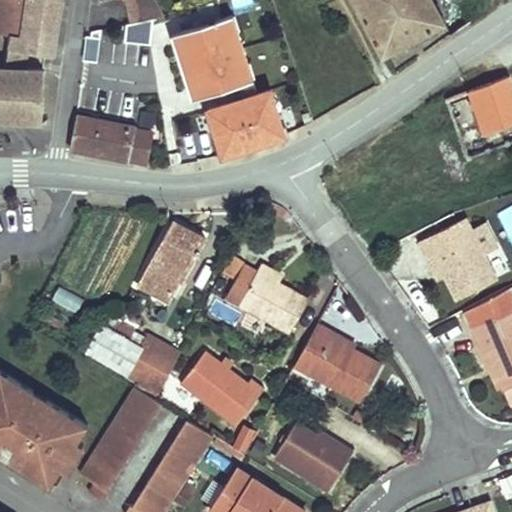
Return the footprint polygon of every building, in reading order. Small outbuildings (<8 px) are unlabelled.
[(0,0),(0,9),(11,11),(59,18),(61,0),(0,0)] [(250,0),(231,0),(190,15),(201,47),(260,25),(250,0)] [(444,22),(448,20),(440,5),(437,0),(354,0),(383,54),(444,22)] [(59,18),(11,11),(8,32),(24,35),(28,28),(57,33),(59,18)] [(0,50),(0,97),(46,98),(47,51),(0,50)] [(214,89),(229,135),(290,113),(275,68),(214,89)] [(467,157),(511,141),(511,81),(509,73),(445,96),(467,157)] [(140,107),(84,98),(79,129),(135,138),(140,108),(140,107)] [(158,111),(140,108),(135,138),(152,141),(158,111)] [(151,271),(175,284),(213,220),(178,201),(137,270),(148,276),(151,271)] [(474,202),(429,227),(438,243),(444,240),(455,260),(468,282),(506,261),(474,202)] [(511,247),(511,204),(496,212),(511,247)] [(267,247),(291,260),(295,253),(271,240),(267,247)] [(449,263),(455,260),(444,240),(438,243),(449,263)] [(251,246),(244,258),(257,266),(264,253),(251,246)] [(231,281),(244,288),(249,280),(299,310),(319,276),(291,260),(267,247),(264,253),(257,266),(244,258),(231,281)] [(511,275),(473,297),(492,347),(500,344),(511,373),(511,275)] [(49,300),(72,313),(81,299),(58,285),(49,300)] [(340,319),(344,313),(327,303),(303,344),(372,383),(391,348),(362,332),(340,319)] [(366,325),(344,313),(340,319),(362,332),(366,325)] [(183,337),(153,320),(129,362),(155,378),(159,381),(183,337)] [(191,361),(249,402),(276,363),(265,355),(263,358),(216,325),(191,361)] [(505,377),(511,373),(500,344),(492,347),(505,377)] [(0,417),(19,429),(10,443),(43,464),(54,448),(48,445),(57,431),(65,418),(70,422),(81,403),(3,354),(0,359),(0,417)] [(90,463),(84,472),(98,480),(103,471),(100,469),(155,378),(129,362),(73,452),(90,463)] [(121,482),(115,491),(131,501),(137,492),(150,501),(209,413),(180,395),(124,484),(121,482)] [(324,417),(304,404),(285,433),(339,469),(362,434),(346,423),(342,429),(324,417)] [(328,411),(324,417),(342,429),(346,423),(328,411)] [(0,436),(10,443),(19,429),(0,417),(0,436)] [(57,431),(68,438),(76,425),(70,422),(65,418),(57,431)] [(54,448),(60,451),(68,438),(57,431),(48,445),(54,448)] [(232,446),(206,488),(223,497),(226,491),(254,508),(259,500),(278,511),(285,511),(300,489),(232,446)] [(504,511),(495,485),(422,511),(421,511),(504,511)] [(223,497),(245,511),(250,511),(254,508),(226,491),(223,497)] [(0,511),(14,511),(17,508),(0,496),(0,511)] [(254,508),(259,511),(278,511),(259,500),(254,508)]
